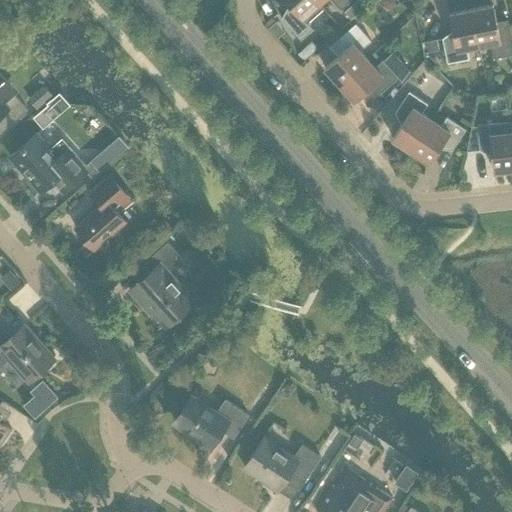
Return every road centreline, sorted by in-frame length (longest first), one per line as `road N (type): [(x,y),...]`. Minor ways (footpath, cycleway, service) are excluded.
road 1 (secondary): [(511,397),(151,0)]
road 2 (residential): [(511,203),(438,210),(394,198),(250,34),(245,0)]
road 3 (residential): [(141,453),(123,439),(110,361),(98,342),(0,235)]
road 4 (residential): [(6,493),(95,502),(141,453)]
